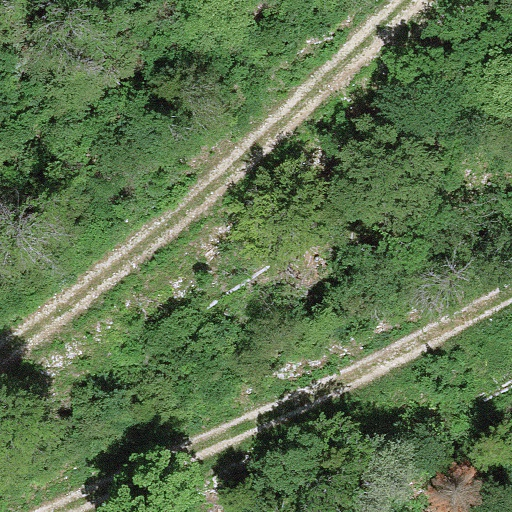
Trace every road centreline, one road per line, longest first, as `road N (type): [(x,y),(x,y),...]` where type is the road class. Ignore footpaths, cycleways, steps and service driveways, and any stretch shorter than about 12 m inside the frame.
road 1 (track): [(46,511),(511,296)]
road 2 (track): [(0,334),(168,205),(384,0)]
